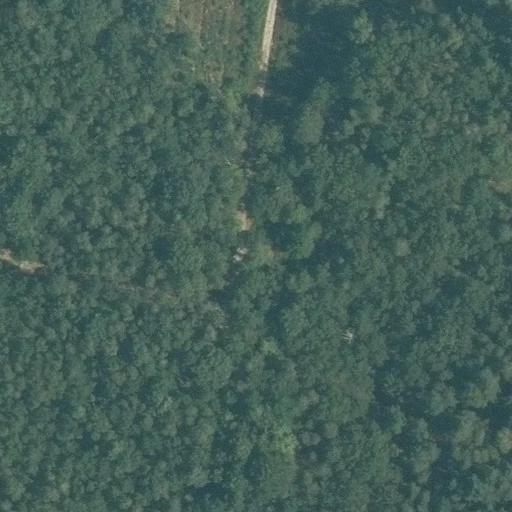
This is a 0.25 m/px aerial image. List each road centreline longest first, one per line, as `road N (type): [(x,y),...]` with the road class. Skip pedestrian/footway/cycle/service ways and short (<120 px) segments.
road 1 (track): [(264,0),(191,511)]
road 2 (track): [(0,259),(220,313)]
